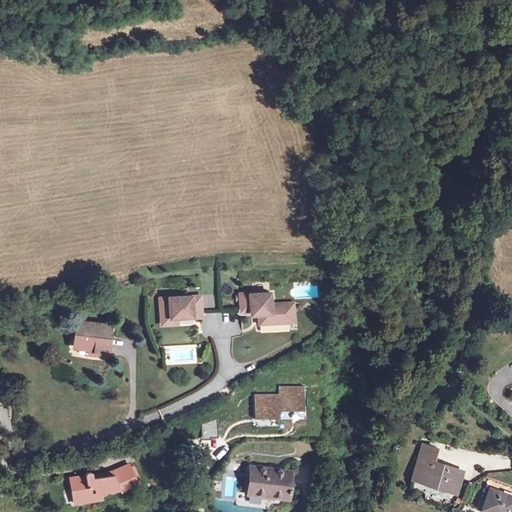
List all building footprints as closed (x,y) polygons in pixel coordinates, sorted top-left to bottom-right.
[(270,294),(250,295),(250,294),(237,294),(238,311),(250,310),(251,315),(259,314),(259,324),(289,322),(288,304),(270,304),(270,294)] [(201,313),(200,297),(169,298),(169,304),(160,305),(161,322),(171,321),(171,318),(177,318),(193,317),(193,313),(201,313)] [(107,355),(111,325),(76,321),(73,344),(89,346),(88,353),(107,355)] [(462,471),(447,467),(433,462),(437,449),(423,444),(411,479),(443,489),(444,486),(456,490),(462,471)] [(85,475),(85,476),(70,478),(72,490),(75,490),(77,502),(96,499),(95,493),(101,492),(119,489),(120,491),(138,484),(129,464),(112,472),(113,475),(98,477),(98,474),(92,474),(91,473),(90,472),(88,472),(87,473),(86,473),(85,475)] [(286,498),(289,471),(251,467),(248,494),(286,498)] [(511,511),(511,488),(488,479),(485,488),(489,489),(482,509),(489,511),(511,511)]
